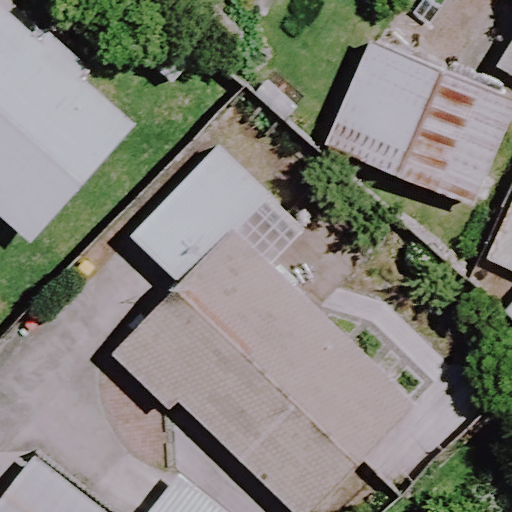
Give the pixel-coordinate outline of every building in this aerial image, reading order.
[(511,0),(435,0),(511,64),(511,0)] [(131,128),(0,14),(0,222),(28,247),(131,128)] [(511,99),(511,92),(369,34),(320,151),(466,211),(511,99)] [(266,197),(216,148),(126,240),(174,288),(115,348),(284,511),(312,511),(410,412),(229,235),(266,197)] [(511,207),(485,262),(511,275),(511,319),(506,331),(511,334),(511,207)] [(86,511),(31,469),(0,508),(0,511),(86,511)] [(211,511),(158,476),(134,511),(211,511)]
